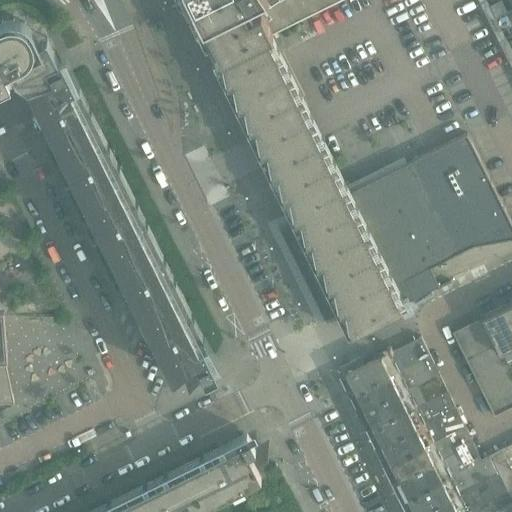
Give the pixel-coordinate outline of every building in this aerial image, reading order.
[(193,0),(234,82),(279,59),(268,37),(342,0),(193,0)] [(496,18),(489,5),(483,8),(489,22),(496,18)] [(2,88),(12,83),(8,75),(13,73),(16,79),(29,89),(30,90),(34,88),(29,78),(35,75),(35,73),(35,72),(35,70),(36,69),(36,68),(38,67),(39,66),(49,65),(55,62),(58,67),(61,65),(74,90),(80,87),(67,56),(59,60),(48,37),(39,42),(34,32),(33,30),(32,27),(30,25),(28,24),(26,22),(24,21),(21,20),(19,19),(16,19),(14,18),(11,18),(9,19),(6,19),(4,20),(2,21),(0,21),(0,90),(3,88),(2,88)] [(503,32),(496,18),(489,22),(496,35),(503,32)] [(511,58),(511,50),(508,43),(502,47),(509,60),(511,58)] [(473,245),(511,237),(511,223),(467,133),(350,191),(349,190),(344,193),(318,140),(307,118),(279,59),(234,82),(263,140),(274,162),(300,215),(279,225),(323,315),(325,319),(347,308),(357,326),(439,285),(430,267),(473,245)] [(213,369),(94,131),(74,90),(61,65),(58,67),(55,62),(49,65),(39,66),(38,67),(36,68),(36,69),(35,70),(35,72),(35,73),(35,75),(29,78),(34,88),(30,90),(33,96),(42,115),(171,375),(184,368),(186,372),(184,374),(194,386),(206,375),(206,374),(205,372),(213,369)] [(511,301),(503,306),(503,307),(511,325),(511,301)] [(494,310),(484,315),(484,316),(497,343),(507,363),(511,360),(511,325),(503,307),(503,306),(494,310)] [(0,309),(0,307),(0,401),(15,403),(5,360),(8,359),(5,308),(0,309)] [(478,318),(453,331),(466,358),(497,343),(484,316),(478,319),(478,318)] [(511,511),(511,443),(481,458),(421,337),(393,351),(391,346),(388,347),(390,352),(347,374),(415,511),(511,511)] [(497,343),(466,358),(495,415),(511,406),(511,373),(507,363),(497,343)] [(191,511),(261,478),(256,467),(266,462),(266,448),(255,448),(251,439),(101,511),(191,511)]
